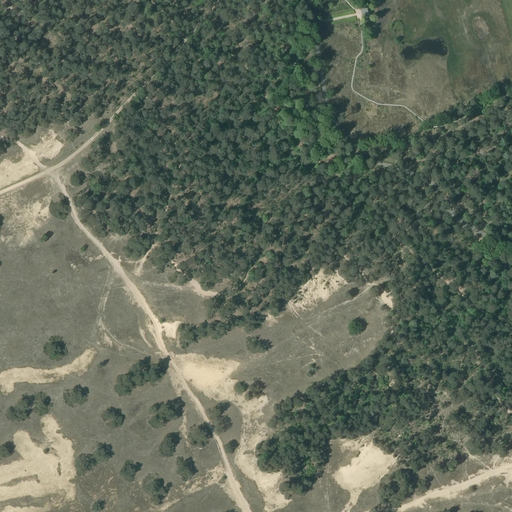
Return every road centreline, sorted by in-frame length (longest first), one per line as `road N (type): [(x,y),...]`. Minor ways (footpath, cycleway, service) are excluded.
road 1 (unknown): [(0,137),(22,146),(56,183),(143,306),(248,511)]
road 2 (unknown): [(511,323),(451,291),(390,237),(444,192),(431,179),(447,133),(511,107)]
road 3 (unclassified): [(511,249),(460,222),(424,180),(371,162),(337,126),(305,0)]
road 4 (unknown): [(367,511),(511,469)]
